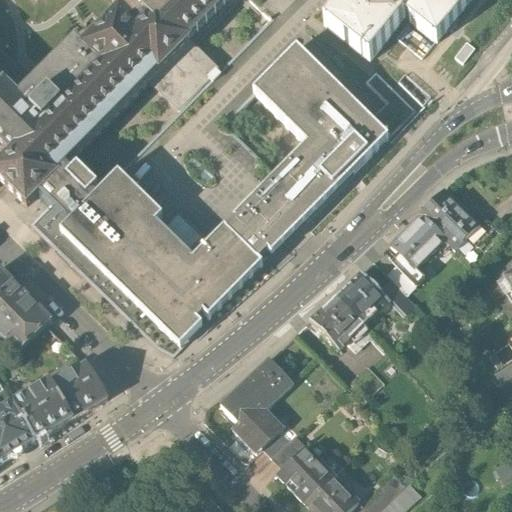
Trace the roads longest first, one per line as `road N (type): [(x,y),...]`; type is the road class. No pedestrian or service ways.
road 1 (secondary): [(160,406),(324,269),(404,187)]
road 2 (residential): [(160,406),(0,241)]
road 3 (secondary): [(0,507),(160,406)]
road 4 (secondary): [(511,93),(440,130),(404,187)]
road 5 (residential): [(262,511),(160,406)]
road 6 (secondary): [(404,187),(511,133)]
